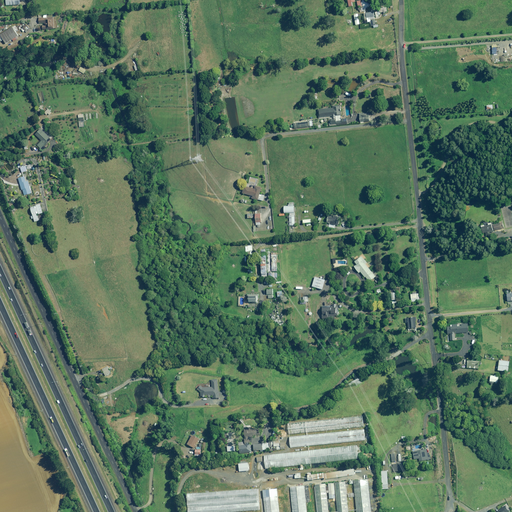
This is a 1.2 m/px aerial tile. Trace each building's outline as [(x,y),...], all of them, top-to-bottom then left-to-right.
[(368,22),(371,22),(370,19),(375,19),(374,12),(364,13),(364,20),(367,20),(368,22)] [(43,17),(38,18),(38,23),(44,23),(44,25),(42,25),(42,29),(54,29),(54,24),(56,24),(56,17),(47,17),(43,17)] [(18,36),(15,31),(17,30),(14,26),(12,27),(0,34),(0,39),(1,41),(3,40),(5,44),(12,39),(13,41),(17,38),(17,37),(18,36)] [(318,109),(319,119),(329,118),(329,126),(347,125),(347,118),(343,118),(343,116),(341,116),(340,105),(333,106),(333,108),(318,109)] [(363,122),(370,121),(369,113),(359,113),(360,124),(363,123),(363,122)] [(50,137),(41,128),(35,134),(41,140),(37,145),(41,150),(49,142),(49,141),(53,137),(51,135),(50,137)] [(24,176),(18,178),(21,190),(22,190),(24,195),(31,193),(28,181),(25,182),(24,176)] [(244,186),(242,193),(252,196),(251,198),(258,200),(258,199),(263,201),(264,195),(259,194),(261,188),(254,186),(254,189),(244,186)] [(31,219),(34,218),(35,222),(38,221),(36,214),(38,213),(38,214),(42,213),(40,204),(30,207),(33,216),(31,216),(31,219)] [(329,224),(329,227),(335,228),(335,225),(339,226),(340,215),(328,213),(327,224),(329,224)] [(484,224),(481,225),(483,233),(485,233),(486,237),(491,236),(491,233),(494,232),(491,222),(488,223),(489,225),(484,226),(484,224)] [(504,228),(502,222),(493,224),(495,231),(504,228)] [(303,276),(300,243),(285,245),(289,282),(306,281),(306,277),(320,276),(317,242),(303,243),(306,276),(303,276)] [(354,266),(359,273),(360,272),(365,277),(366,277),(369,281),(375,276),(365,264),(367,262),(362,256),(354,261),(356,264),(354,266)] [(323,275),(322,277),(321,276),(320,278),(315,277),(312,286),(322,290),(326,277),(323,275)] [(258,294),(247,294),(247,299),(248,299),(248,302),(258,302),(258,299),(259,299),(258,294)] [(336,315),(336,304),(332,304),(332,306),(331,306),(331,307),(326,307),(326,306),(322,306),(322,319),(335,319),(335,315),(336,315)] [(416,317),(405,318),(406,322),(408,322),(408,328),(417,328),(416,317)] [(451,326),(447,326),(447,334),(450,334),(450,340),(455,340),(455,333),(468,333),(468,323),(461,323),(461,326),(458,326),(458,324),(451,324),(451,326)] [(499,370),(510,372),(510,369),(509,368),(510,361),(500,360),(499,370)] [(107,366),(101,369),(105,376),(110,373),(107,366)] [(494,376),(491,375),(489,383),(491,383),(490,385),(493,385),(493,383),(494,383),(494,382),(498,383),(499,377),(497,376),(497,375),(495,375),(494,376)] [(218,391),(217,379),(211,379),(212,387),(203,387),(200,385),(197,389),(200,392),(201,397),(205,397),(205,396),(207,396),(207,397),(211,397),(211,396),(212,396),(212,398),(219,398),(219,391),(218,391)] [(363,412),(287,420),(288,431),(364,424),(363,412)] [(238,442),(239,453),(251,452),(251,444),(250,444),(249,437),(253,437),(253,435),(259,435),(259,428),(253,429),(252,425),(243,426),(245,439),(244,439),(244,442),(238,442)] [(364,426),(289,434),(290,446),(365,437),(364,426)] [(192,435),(187,444),(194,448),(199,439),(192,435)] [(286,449),(285,443),(279,443),(279,440),(273,441),(273,442),(273,447),(276,446),(277,450),(286,449)] [(357,443),(263,453),(265,466),(359,456),(357,443)] [(419,461),(431,459),(429,452),(427,452),(426,449),(413,451),(414,459),(419,458),(419,461)] [(249,463),(239,463),(239,471),(249,471),(249,463)] [(402,463),(392,464),(393,472),(407,470),(406,466),(403,466),(402,463)] [(311,472),(308,473),(308,475),(307,475),(308,480),(324,478),(324,479),(355,475),(354,469),(311,474),(311,472)] [(369,511),(366,477),(352,478),(355,511),(369,511)] [(346,511),(343,480),(333,481),(335,511),(346,511)] [(313,482),(315,511),(327,511),(324,481),(313,482)] [(305,511),(303,484),(290,485),(291,511),(305,511)] [(257,485),(187,490),(188,511),(258,506),(257,485)] [(262,490),(264,511),(278,511),(276,489),(262,490)]
